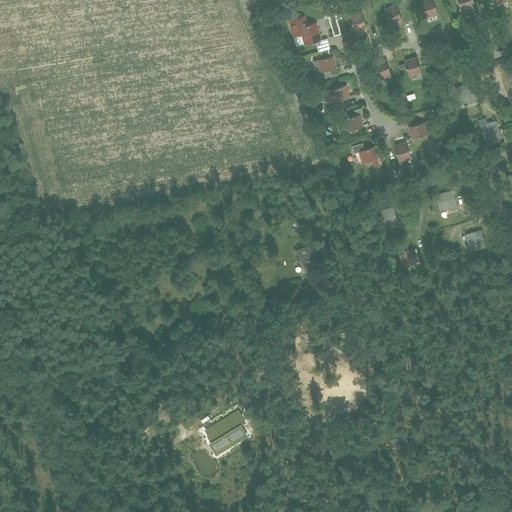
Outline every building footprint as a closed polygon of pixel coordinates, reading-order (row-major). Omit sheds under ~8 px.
[(425,17),(437,14),(432,0),(429,0),(421,3),(425,17)] [(470,0),(457,0),(462,16),(474,12),(470,0)] [(390,24),(401,21),(397,8),(401,7),(400,2),(395,3),(396,6),(385,9),(390,24)] [(354,31),(365,28),(361,13),(349,16),(354,31)] [(321,39),(316,22),(307,25),(304,16),(288,20),(293,36),(301,33),(304,44),(321,39)] [(338,23),(331,26),(334,35),(340,33),(338,23)] [(317,61),(314,61),(318,79),(330,75),(328,69),(334,67),(331,56),(330,56),(321,58),(316,60),(317,61)] [(409,76),(420,73),(416,58),(404,61),(405,63),(406,68),(409,76)] [(378,79),(390,76),(385,61),(374,64),(378,79)] [(476,101),(471,83),(455,88),(459,104),(469,101),(470,103),(476,101)] [(345,85),(323,91),(327,103),(348,96),(345,85)] [(347,130),(362,126),(358,114),(343,119),(347,130)] [(412,138),(427,133),(431,132),(428,121),(409,126),(412,138)] [(500,139),(495,121),(479,125),(483,141),(493,138),(493,140),(500,139)] [(361,162),(371,160),(373,166),(378,165),(376,158),(373,147),(364,149),(362,143),(351,146),(353,153),(358,152),(361,162)] [(398,161),(410,158),(405,143),(394,146),(398,161)] [(450,210),(457,208),(452,189),(435,194),(440,211),(450,208),(450,210)] [(397,223),(392,207),(377,212),(380,225),(389,223),(389,225),(397,223)] [(484,248),(479,231),(464,235),(467,245),(463,246),(465,253),(484,248)] [(320,260),(311,244),(296,251),(304,268),(320,260)] [(402,267),(417,262),(413,249),(398,253),(402,267)] [(234,433),(232,430),(241,424),(241,425),(244,423),(237,412),(209,429),(214,436),(215,439),(212,441),(215,444),(219,451),(225,447),(232,443),(238,439),(234,433)]
